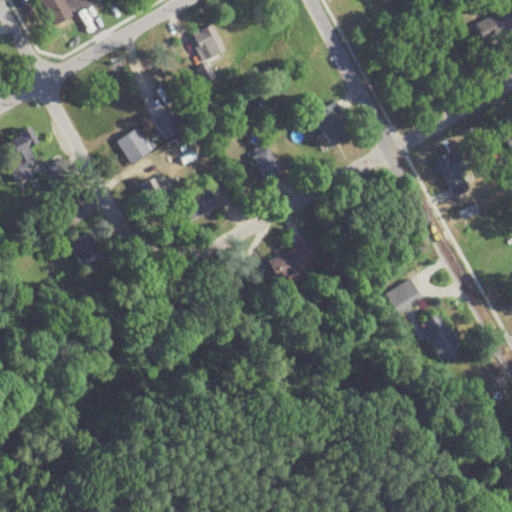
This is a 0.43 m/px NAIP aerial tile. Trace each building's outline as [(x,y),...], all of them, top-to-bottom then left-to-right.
[(89,2),(88,0),(35,0),(51,26),(89,2)] [(511,6),(470,22),(478,41),(511,27),(511,6)] [(347,138),(333,114),(312,126),(326,150),(347,138)] [(272,175),(269,145),(252,147),(254,176),(272,175)] [(26,158),(6,162),(9,182),(30,178),(26,158)]
